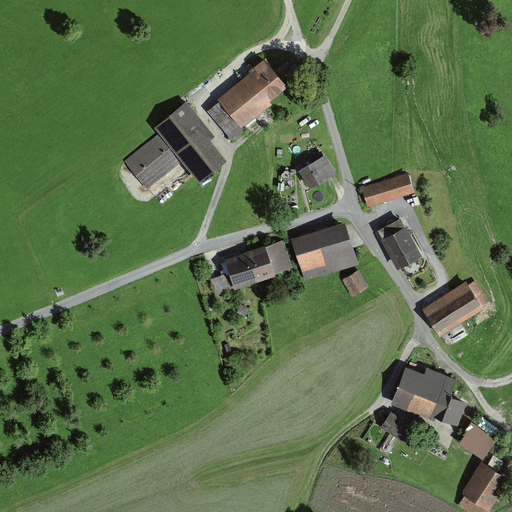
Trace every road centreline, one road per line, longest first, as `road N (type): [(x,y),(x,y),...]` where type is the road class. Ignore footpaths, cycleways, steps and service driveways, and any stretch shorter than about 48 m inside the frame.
road 1 (unclassified): [(352,206),(197,249),(0,332)]
road 2 (track): [(300,509),(327,448),(384,397),(424,327)]
road 3 (track): [(352,206),(427,335),(464,375)]
road 4 (unclassified): [(352,206),(313,64)]
road 5 (track): [(349,0),(313,64),(290,38),(286,0)]
